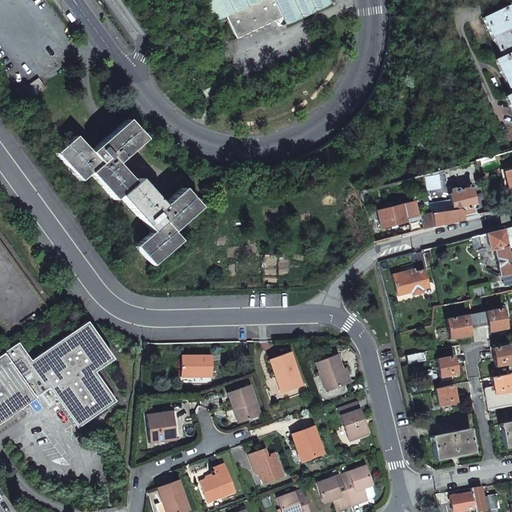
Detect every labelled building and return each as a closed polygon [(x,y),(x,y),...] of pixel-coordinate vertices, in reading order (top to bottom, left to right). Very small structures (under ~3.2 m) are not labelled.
[(204,0),(215,21),(225,16),(236,39),(283,16),(287,24),(328,4),(325,0),(204,0)] [(481,18),(500,56),(511,50),(511,20),(505,6),(481,18)] [(494,59),(510,93),(511,91),(511,50),(500,56),(494,59)] [(133,182),(121,170),(115,163),(142,138),(133,129),(125,120),(89,152),(74,136),(55,153),(80,181),(89,173),(114,200),(118,195),(151,231),(135,246),(152,265),(179,240),(171,231),(199,207),(181,188),(162,205),(137,178),(133,182)] [(444,216),(443,224),(477,215),(475,208),(476,208),(476,207),(477,207),(477,205),(475,204),(474,204),(470,189),(471,188),(472,186),(471,186),(471,185),(471,184),(469,184),(467,185),(466,186),(466,187),(461,189),(460,186),(447,189),(452,210),(445,210),(444,216)] [(376,211),(381,228),(406,221),(405,217),(416,215),(413,201),(376,211)] [(419,216),(422,229),(433,226),(431,219),(430,213),(419,216)] [(431,219),(433,226),(443,224),(444,216),(431,219)] [(501,276),(503,284),(511,281),(511,276),(507,254),(503,240),(500,228),(484,234),(488,251),(493,249),(500,276),(501,276)] [(470,237),(473,251),(481,249),(478,235),(470,237)] [(503,240),(507,254),(511,253),(511,241),(511,238),(503,240)] [(0,245),(0,319),(9,332),(45,307),(0,245)] [(378,261),(381,275),(391,273),(387,259),(378,261)] [(391,274),(397,296),(411,292),(412,295),(422,292),(422,289),(428,287),(423,269),(404,274),(404,272),(391,274)] [(486,325),(487,331),(505,328),(501,308),(483,311),(486,325)] [(474,313),(477,326),(486,325),(483,311),(474,313)] [(465,315),(468,328),(471,328),(477,326),(474,313),(465,315)] [(444,319),(448,339),(469,335),(468,328),(465,315),(444,319)] [(0,422),(48,389),(77,428),(115,401),(94,371),(112,358),(85,321),(30,361),(17,342),(0,354),(0,422)] [(491,348),(494,366),(511,363),(508,345),(491,348)] [(278,375),(284,392),(301,385),(289,352),(269,360),(275,376),(278,375)] [(405,355),(407,364),(424,360),(422,352),(405,355)] [(180,355),(180,376),(211,376),(211,355),(180,355)] [(315,362),(326,391),(344,384),(339,371),(341,370),(336,355),(315,362)] [(435,359),(439,377),(456,373),(453,356),(435,359)] [(339,371),(344,384),(349,382),(344,369),(341,370),(339,371)] [(490,377),(494,394),(511,391),(508,373),(490,377)] [(434,388),(437,406),(456,402),(452,384),(434,388)] [(234,409),(239,422),(258,415),(247,385),(226,393),(232,409),(234,409)] [(337,409),(348,440),(367,434),(358,410),(356,410),(354,403),(337,409)] [(145,414),(149,442),(171,439),(170,430),(173,430),(172,420),(170,411),(145,414)] [(511,420),(499,423),(504,447),(511,444),(511,420)] [(299,448),(303,460),(322,453),(312,426),(291,434),(296,449),(299,448)] [(430,436),(435,459),(473,452),(468,428),(430,436)] [(259,473),(263,483),(281,476),(273,454),(266,456),(263,449),(248,455),(251,462),(254,461),(259,473)] [(198,482),(206,503),(234,491),(223,463),(211,468),(214,475),(198,482)] [(363,466),(346,472),(348,477),(341,479),(350,505),(363,501),(358,489),(361,488),(370,485),(363,466)] [(331,478),(315,484),(322,502),(330,499),(334,498),(338,510),(350,505),(341,479),(333,482),(331,478)] [(161,502),(165,511),(180,511),(187,510),(177,480),(156,488),(161,502)] [(366,500),(374,497),(370,485),(361,488),(358,489),(363,501),(366,500)] [(473,511),(489,509),(486,496),(481,497),(479,486),(469,488),(470,492),(473,508),(473,511)] [(292,498),(300,495),(301,494),(299,489),(290,493),(292,498)] [(449,496),(451,511),(452,511),(473,508),(470,492),(449,496)] [(307,511),(301,494),(300,495),(292,498),(290,493),(274,500),(278,511),(307,511)] [(486,496),(489,509),(497,508),(495,494),(486,496)] [(154,504),(157,511),(165,511),(161,502),(154,504)]
